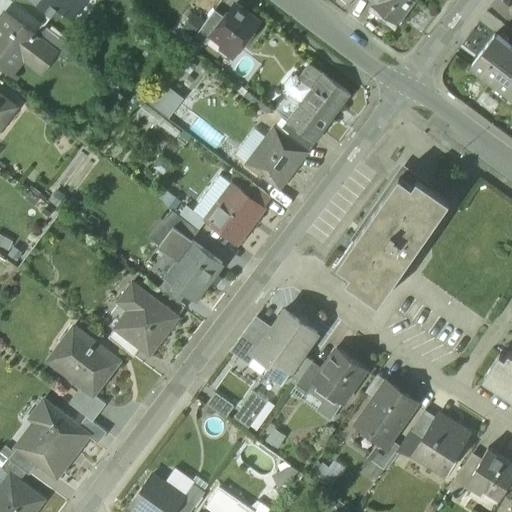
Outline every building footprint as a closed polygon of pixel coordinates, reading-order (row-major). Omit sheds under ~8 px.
[(33,0),(52,15),(58,7),(73,19),(87,0),(33,0)] [(351,0),(334,0),(346,8),(351,0)] [(377,0),(374,4),(398,22),(414,0),(377,0)] [(258,23),(234,5),(225,17),(212,33),(213,34),(236,52),(258,23)] [(215,9),(195,35),(206,44),(213,34),(212,33),(225,17),(215,9)] [(6,13),(0,21),(0,63),(8,69),(23,50),(45,66),(56,52),(56,51),(34,34),(6,13)] [(75,48),(43,23),(34,34),(56,51),(56,52),(66,60),(75,48)] [(511,45),(496,33),(471,65),(511,96),(511,45)] [(351,93),(309,62),(299,76),(298,77),(312,87),(305,97),(301,94),(296,95),(302,100),(294,111),(322,132),(351,93)] [(296,74),(290,75),(284,83),(285,89),(294,95),(296,95),(301,94),(305,97),(312,87),(298,77),(299,76),(296,74)] [(172,114),(185,96),(168,85),(155,103),(172,114)] [(0,93),(0,129),(17,106),(0,93)] [(322,132),(294,111),(287,121),(315,142),(322,132)] [(315,142),(287,121),(283,127),(289,132),(287,135),(308,151),(315,142)] [(287,135),(274,126),(246,163),(279,188),(308,151),(287,135)] [(405,167),(332,269),(378,302),(451,200),(405,167)] [(245,192),(232,182),(205,217),(238,242),(265,207),(245,192)] [(271,196),(252,182),(245,192),(264,206),(271,196)] [(223,262),(174,225),(159,244),(180,259),(166,277),(186,292),(195,299),(223,262)] [(186,292),(166,277),(159,287),(179,302),(186,292)] [(177,316),(134,283),(120,301),(136,313),(123,330),(122,331),(141,346),(149,353),(177,316)] [(316,332),(283,308),(269,329),(253,351),(255,353),(268,362),(272,357),(288,369),(284,374),(286,375),(302,353),(316,332)] [(255,318),(238,340),(239,341),(235,347),(251,358),(255,353),(253,351),(269,329),(255,318)] [(141,346),(122,331),(123,330),(117,326),(109,336),(134,355),(141,346)] [(119,360),(74,327),(54,354),(74,368),(69,374),(94,393),(119,360)] [(366,368),(336,346),(322,367),(312,381),(314,382),(342,402),(366,368)] [(511,352),(508,350),(505,356),(499,352),(484,376),(511,394),(511,352)] [(312,360),(302,353),(286,375),(296,383),(312,360)] [(288,369),(272,357),(268,362),(265,368),(280,379),(284,374),(288,369)] [(312,360),(296,383),(307,391),(314,382),(312,381),(322,367),(312,360)] [(387,379),(357,423),(381,439),(387,443),(391,437),(417,400),(387,379)] [(255,389),(236,416),(249,426),(268,399),(255,389)] [(209,403),(229,414),(236,402),(216,390),(209,403)] [(80,425),(45,399),(31,418),(36,421),(17,446),(38,462),(58,476),(89,434),(90,433),(80,425)] [(424,410),(411,429),(424,437),(436,417),(424,410)] [(108,431),(87,415),(80,425),(90,433),(89,434),(99,442),(108,431)] [(457,429),(437,416),(436,417),(424,437),(415,451),(445,470),(465,439),(454,433),(457,429)] [(387,443),(381,439),(368,457),(384,467),(400,444),(391,437),(387,443)] [(38,462),(17,446),(9,457),(30,473),(38,462)] [(511,476),(511,462),(488,447),(482,458),(473,471),(466,481),(468,482),(483,492),(486,487),(499,496),(511,476)] [(472,451),(463,465),(473,471),(482,458),(472,451)] [(463,465),(448,487),(460,495),(468,482),(466,481),(473,471),(463,465)] [(153,472),(130,504),(141,511),(172,511),(173,510),(184,496),(164,482),(165,480),(153,472)] [(33,511),(44,498),(11,473),(0,487),(0,511),(33,511)] [(184,496),(173,510),(175,511),(189,511),(206,490),(194,481),(184,496)] [(216,501),(210,502),(203,511),(225,511),(224,506),(216,501)]
